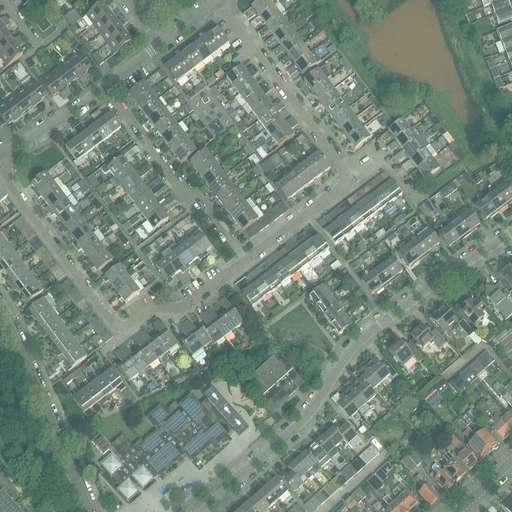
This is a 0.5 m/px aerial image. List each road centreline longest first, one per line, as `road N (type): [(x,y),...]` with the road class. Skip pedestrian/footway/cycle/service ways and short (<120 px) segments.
road 1 (residential): [(199,511),(300,423),(343,357),(398,304),(511,230)]
road 2 (residential): [(0,160),(114,325),(125,327),(151,309),(181,308),(245,261)]
road 3 (residential): [(245,261),(103,87)]
road 4 (residential): [(350,181),(215,3)]
road 5 (unclassified): [(88,511),(0,314)]
road 6 (residential): [(245,261),(350,181)]
road 7 (residential): [(0,154),(103,87)]
